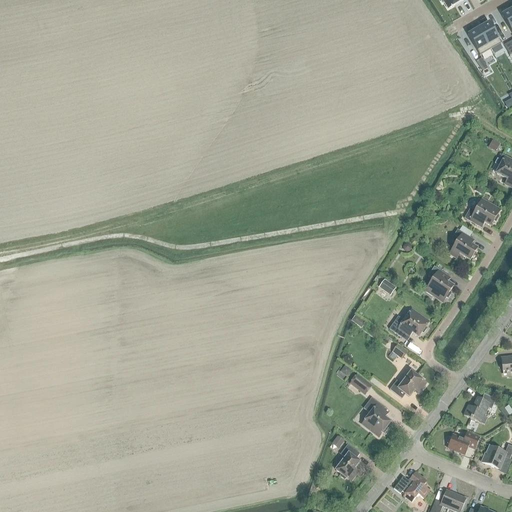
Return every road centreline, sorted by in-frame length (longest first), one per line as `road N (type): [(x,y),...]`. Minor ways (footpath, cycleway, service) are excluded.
road 1 (track): [(4,259),(111,237),(194,249),(402,212),(462,119),(511,140)]
road 2 (residential): [(511,217),(429,345),(431,361),(458,382)]
